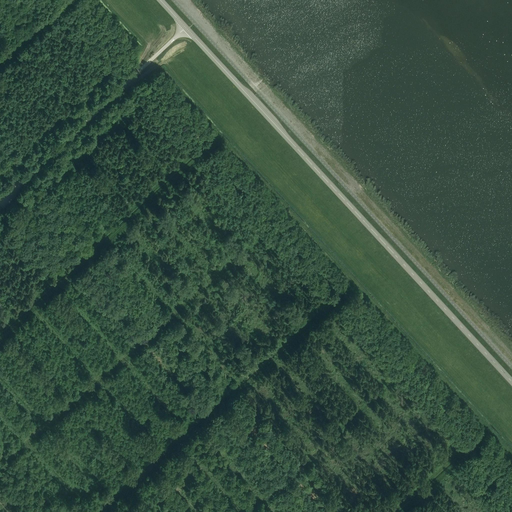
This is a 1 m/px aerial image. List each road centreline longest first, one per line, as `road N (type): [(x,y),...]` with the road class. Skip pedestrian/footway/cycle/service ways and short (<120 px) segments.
road 1 (tertiary): [(185,27),(511,382)]
road 2 (track): [(1,198),(151,59)]
